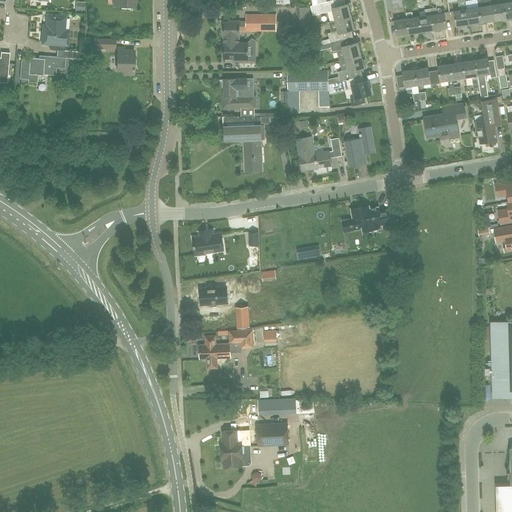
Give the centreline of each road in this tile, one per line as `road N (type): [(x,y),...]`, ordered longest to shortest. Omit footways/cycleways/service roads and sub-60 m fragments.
road 1 (tertiary): [(151,213),(211,213),(402,181)]
road 2 (unclassified): [(151,213),(167,104),(167,0)]
road 3 (primary): [(179,511),(159,409),(129,342)]
road 4 (residential): [(384,55),(511,36)]
road 5 (residential): [(402,181),(384,55)]
road 6 (residential): [(169,335),(168,287),(151,213)]
